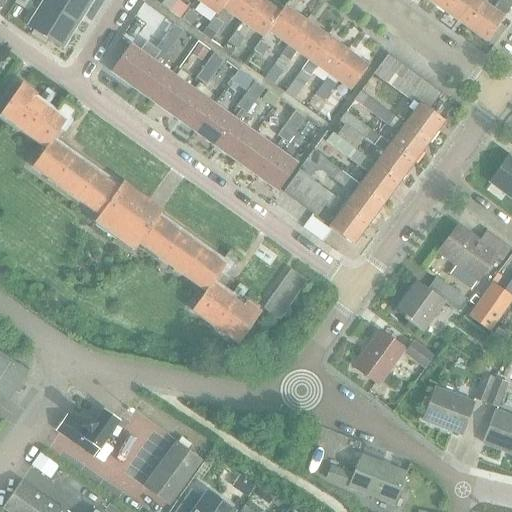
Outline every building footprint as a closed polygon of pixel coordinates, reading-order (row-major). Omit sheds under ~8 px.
[(91,0),(45,0),(44,3),(77,24),(92,0),(91,0)] [(163,0),(160,4),(169,10),(176,0),(163,0)] [(198,0),(216,13),(225,0),(198,0)] [(240,21),(241,22),(256,0),(225,0),(216,13),(217,14),(221,7),(240,21)] [(256,0),(241,22),(262,36),(279,13),(261,0),(256,0)] [(429,0),(445,11),(452,0),(429,0)] [(452,0),(445,11),(466,26),(482,1),(483,0),(452,0)] [(482,1),(466,26),(486,41),(494,46),(507,29),(499,23),(503,17),(503,16),(511,2),(511,0),(500,0),(494,10),(482,1)] [(44,3),(29,27),(62,48),(77,24),(44,3)] [(267,29),(288,44),(304,21),(284,6),(279,13),(262,36),(262,37),(267,29)] [(182,19),(192,25),(198,15),(189,9),(182,19)] [(214,17),(209,24),(218,31),(224,24),(214,17)] [(297,51),(308,59),(325,35),(304,21),(288,44),(268,71),(252,59),(247,67),(263,79),(264,77),(273,84),(297,51)] [(133,87),(153,101),(172,76),(162,69),(169,59),(166,56),(184,31),(173,24),(155,49),(160,52),(152,62),(151,61),(132,87),(133,87)] [(218,31),(209,24),(202,34),(211,41),(218,31)] [(235,31),(227,42),(237,49),(244,38),(235,31)] [(314,94),(346,50),(325,35),(308,59),(284,92),(293,98),(317,65),(328,74),(314,94)] [(253,51),(262,57),(269,47),(260,41),(253,51)] [(198,44),(191,54),(201,61),(208,51),(198,44)] [(112,72),(132,87),(151,61),(130,46),(112,72)] [(474,71),(485,55),(476,48),(465,65),(474,71)] [(346,50),(314,94),(323,101),(338,80),(350,89),(368,65),(346,50)] [(196,77),(207,85),(224,60),(214,53),(196,77)] [(388,53),(374,73),(384,80),(398,61),(388,53)] [(398,61),(384,80),(393,87),(407,67),(398,61)] [(407,67),(393,87),(405,96),(419,76),(407,67)] [(153,101),(174,116),(192,91),(172,76),(153,101)] [(419,76),(405,96),(412,102),(414,98),(418,101),(430,85),(419,76)] [(254,82),(236,107),(240,110),(258,85),(254,82)] [(258,85),(240,110),(246,114),(264,89),(258,85)] [(430,85),(418,101),(418,102),(429,109),(441,93),(430,85)] [(0,115),(0,117),(22,133),(40,106),(32,100),(35,96),(20,86),(0,115)] [(174,116),(195,131),(213,105),(192,91),(174,116)] [(390,144),(413,161),(429,141),(405,123),(405,124),(368,97),(360,91),(356,96),(354,100),(398,133),(390,144)] [(405,123),(429,141),(444,121),(429,109),(418,102),(416,100),(409,109),(414,112),(405,123)] [(57,111),(73,122),(78,114),(62,103),(57,111)] [(213,105),(195,131),(215,145),(233,120),(213,105)] [(22,133),(45,149),(51,142),(59,130),(63,122),(40,106),(22,133)] [(233,120),(215,145),(236,160),(255,134),(244,127),(251,118),(246,114),(240,110),(233,120)] [(277,136),(287,143),(305,118),(295,111),(277,136)] [(374,165),(398,182),(413,161),(390,144),(389,144),(370,129),(346,112),(340,122),(363,138),(383,153),(374,165)] [(63,122),(59,130),(64,133),(69,127),(63,122)] [(324,159),(383,203),(398,182),(374,165),(332,133),(326,142),(368,173),(360,185),(324,158),(324,159)] [(236,160),(256,175),(275,149),(255,134),(236,160)] [(45,149),(32,168),(55,184),(73,157),(51,142),(45,149)] [(275,149),(256,175),(277,190),(296,164),(275,149)] [(55,184),(77,200),(95,173),(73,157),(55,184)] [(353,193),(344,205),(368,223),(372,217),(383,203),(324,159),(318,167),(353,193)] [(490,182),(511,198),(511,163),(506,160),(490,182)] [(282,192),(294,201),(309,179),(298,171),(282,192)] [(95,173),(77,200),(100,216),(118,189),(95,173)] [(294,201),(305,209),(320,187),(309,179),(294,201)] [(316,217),(324,205),(331,196),(321,189),(320,187),(305,209),(313,215),(316,217)] [(95,223),(134,250),(138,244),(156,217),(118,189),(100,216),(95,223)] [(331,196),(324,205),(337,215),(335,217),(328,226),(352,243),(368,223),(344,205),(331,196)] [(138,244),(161,260),(179,233),(156,217),(138,244)] [(438,252),(477,280),(492,260),(498,265),(510,249),(486,231),(479,242),(458,226),(438,252)] [(161,260),(183,276),(202,249),(179,233),(161,260)] [(183,276),(206,292),(211,284),(219,272),(225,265),(202,249),(183,276)] [(224,259),(235,267),(240,259),(229,252),(224,259)] [(219,272),(227,278),(233,271),(225,265),(219,272)] [(290,270),(263,309),(279,320),(307,281),(290,270)] [(395,312),(422,332),(444,302),(458,311),(466,299),(436,277),(427,288),(418,281),(395,312)] [(511,297),(491,283),(466,318),(488,334),(511,300),(511,297)] [(192,311),(215,327),(234,300),(211,284),(206,292),(192,311)] [(215,327),(238,344),(260,312),(246,302),(243,307),(234,300),(215,327)] [(354,367),(379,385),(405,349),(380,331),(354,367)] [(404,354),(424,369),(434,356),(414,341),(404,354)] [(0,398),(1,397),(8,401),(15,391),(19,394),(25,384),(21,382),(28,372),(0,353),(0,398)] [(474,399),(486,403),(495,379),(483,374),(474,399)] [(495,379),(486,403),(498,408),(508,383),(495,379)] [(423,421),(461,434),(473,401),(435,388),(423,421)] [(483,443),(511,453),(511,416),(496,410),(483,443)] [(58,430),(94,456),(118,421),(104,411),(95,425),(87,419),(82,427),(67,417),(58,430)] [(143,488),(167,507),(200,462),(176,443),(143,488)] [(41,454),(33,466),(50,479),(59,467),(41,454)] [(328,479),(393,505),(405,473),(362,456),(355,475),(332,467),(328,479)] [(74,461),(63,478),(80,489),(91,473),(74,461)] [(3,509),(7,511),(95,511),(94,511),(93,511),(64,511),(21,483),(3,509)] [(232,511),(206,495),(201,501),(191,494),(177,511),(232,511)]
